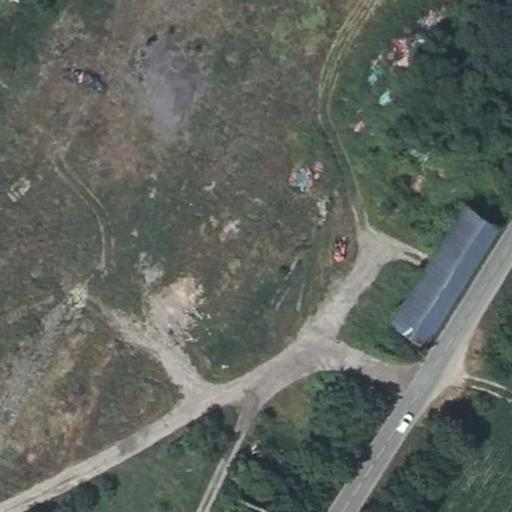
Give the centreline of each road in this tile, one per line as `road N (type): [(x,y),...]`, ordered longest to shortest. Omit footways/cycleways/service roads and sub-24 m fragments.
road 1 (unknown): [(414,398),(369,379),(317,374),(252,390),(100,461),(19,511)]
road 2 (secondary): [(341,511),(511,245)]
